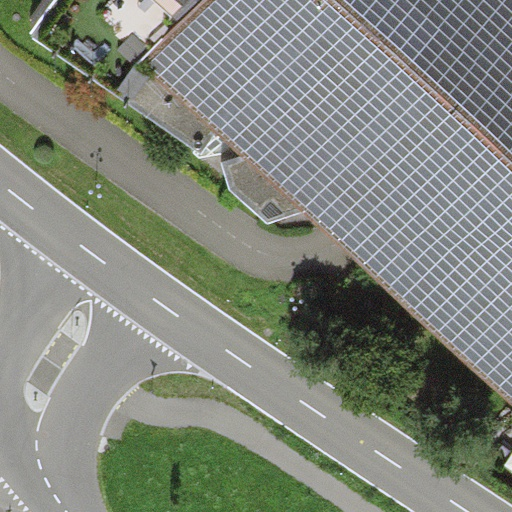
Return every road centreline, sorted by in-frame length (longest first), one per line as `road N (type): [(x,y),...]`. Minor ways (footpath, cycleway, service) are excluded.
road 1 (secondary): [(115,274),(468,511)]
road 2 (unclassified): [(67,511),(37,454),(35,398),(115,274)]
road 3 (secondary): [(0,185),(115,274)]
